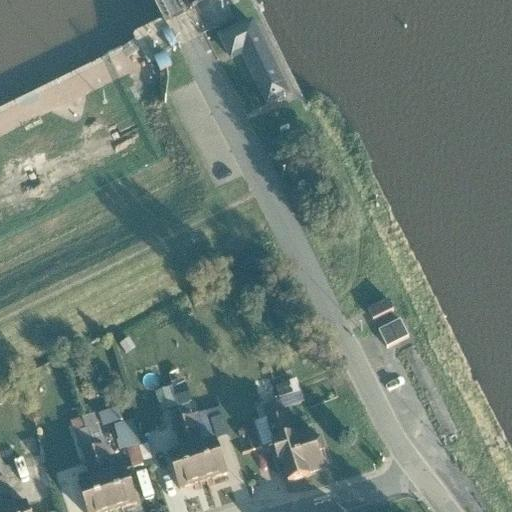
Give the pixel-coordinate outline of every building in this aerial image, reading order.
[(253,30),(221,46),(226,56),(231,67),(242,61),(256,89),(267,111),(288,101),(253,30)] [(158,67),(164,79),(170,76),(176,73),(170,62),(158,67)] [(391,310),(386,301),(367,311),(372,320),(391,310)] [(407,337),(398,321),(377,333),(386,349),(407,337)] [(256,429),(246,433),(253,452),(273,445),(289,488),(330,473),(316,433),(298,440),(283,400),(261,409),(266,422),(255,426),(256,429)] [(232,434),(224,412),(214,416),(223,437),(232,434)] [(197,417),(184,422),(204,484),(229,476),(217,441),(207,444),(197,417)] [(124,451),(144,445),(136,420),(117,426),(124,451)] [(180,493),(204,484),(184,422),(171,426),(180,451),(167,455),(180,493)] [(106,446),(92,451),(111,511),(121,511),(136,507),(125,473),(116,476),(106,446)] [(85,511),(111,511),(92,451),(78,456),(87,483),(77,487),(85,511)] [(48,487),(39,457),(23,462),(33,492),(48,487)] [(57,491),(75,488),(74,474),(55,476),(57,491)] [(9,479),(0,481),(0,500),(3,511),(30,511),(28,505),(18,508),(9,479)]
